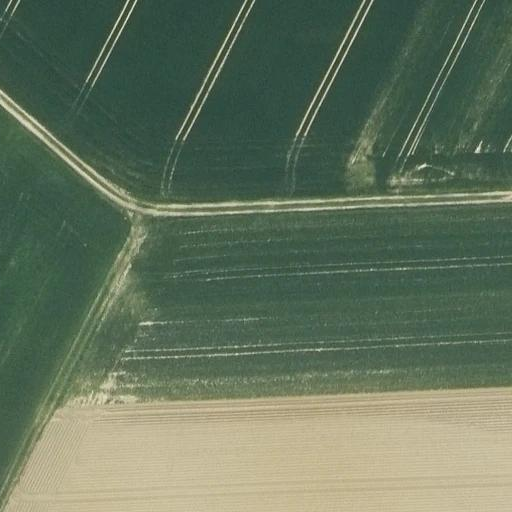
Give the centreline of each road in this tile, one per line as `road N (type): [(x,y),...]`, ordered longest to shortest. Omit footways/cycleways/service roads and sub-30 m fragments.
road 1 (track): [(511,195),(139,215),(0,97)]
road 2 (track): [(139,215),(0,503)]
